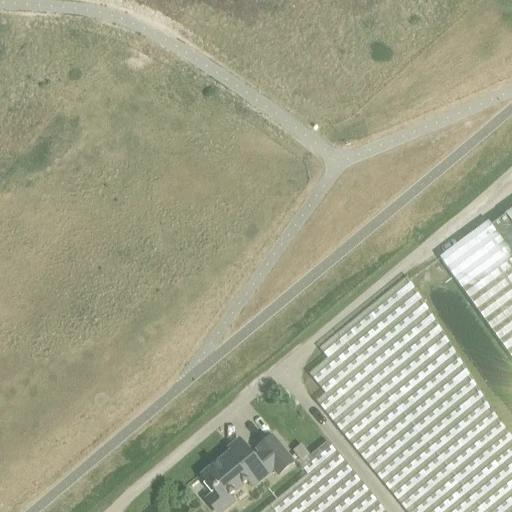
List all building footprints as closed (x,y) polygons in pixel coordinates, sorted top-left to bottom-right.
[(511,212),(492,228),(511,253),(511,212)] [(511,253),(492,228),(489,224),(441,259),(511,357),(511,253)] [(511,511),(511,441),(490,412),(407,281),(320,351),(328,361),(309,377),(326,396),(316,403),(406,511),(511,511)] [(239,443),(229,450),(232,453),(203,478),(216,494),(207,502),(214,511),(222,511),(232,504),(227,499),(248,481),(253,487),(266,476),(264,473),(271,467),(278,476),(292,464),(271,439),(258,451),(261,455),(254,461),(239,443)] [(382,511),(327,444),(300,467),(308,476),(263,511),(382,511)] [(301,463),(309,456),(301,446),(293,453),(301,463)]
